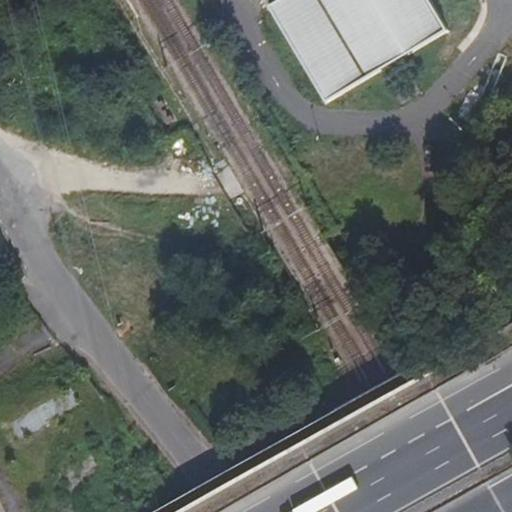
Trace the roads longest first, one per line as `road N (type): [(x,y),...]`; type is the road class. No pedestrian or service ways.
road 1 (unclassified): [(0,191),(65,306),(239,511)]
road 2 (unknown): [(0,173),(197,188)]
road 3 (trunk): [(458,445),(337,511)]
